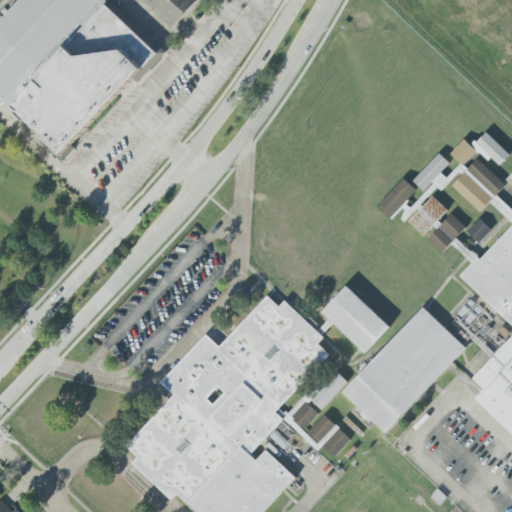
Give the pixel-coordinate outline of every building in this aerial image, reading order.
[(0,0),(0,20),(18,0),(197,0),(172,27),(143,0),(109,0),(165,52),(62,161),(20,122),(23,118),(0,96),(0,0)] [(500,166),(510,155),(486,133),(473,146),(489,161),(492,158),(500,166)] [(477,152),(464,140),(451,154),(464,166),(477,152)] [(481,212),(490,203),(511,222),(511,220),(511,209),(497,196),(506,185),(478,159),(468,170),(461,164),(447,179),(441,173),(450,164),(439,153),(413,182),(424,192),(432,182),(443,192),(451,185),(481,212)] [(417,191),(404,179),(377,207),(390,219),(417,191)] [(409,222),(424,236),(448,210),(433,197),(409,222)] [(466,228),(452,214),(428,240),(443,254),(466,228)] [(492,231),(480,219),(467,232),(478,243),(492,231)] [(511,423),(470,382),(511,336),(511,326),(461,276),(511,220),(511,423)] [(366,352),(324,312),(335,299),(348,286),(391,327),(379,340),(366,352)] [(128,447),(196,511),(265,511),(297,478),(267,450),(257,460),(251,454),(284,419),(276,412),(330,354),(268,295),(219,346),(207,335),(161,382),(174,395),(128,447)] [(387,433),(344,392),(387,347),(424,307),(467,348),(430,387),(387,433)] [(347,383),(336,372),(310,399),(322,410),(347,383)] [(0,500),(0,511),(19,511),(16,509),(14,511),(1,500),(0,500)]
